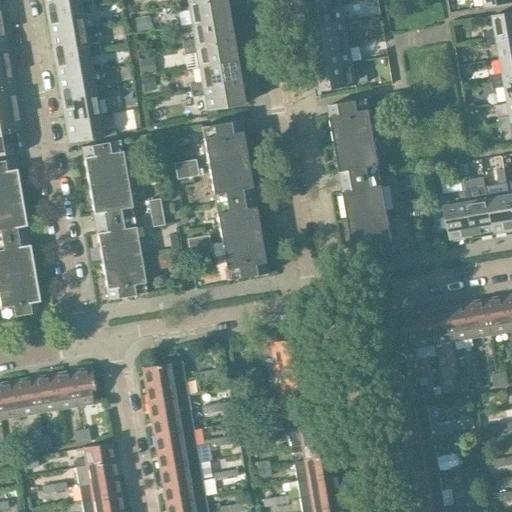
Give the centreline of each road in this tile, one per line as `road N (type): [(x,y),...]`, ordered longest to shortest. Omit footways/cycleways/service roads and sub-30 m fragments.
road 1 (residential): [(86,342),(24,0)]
road 2 (residential): [(258,0),(310,300)]
road 3 (residential): [(331,297),(368,511)]
road 4 (residential): [(112,336),(310,300)]
road 5 (residential): [(331,297),(511,266)]
road 6 (residential): [(141,511),(112,336)]
